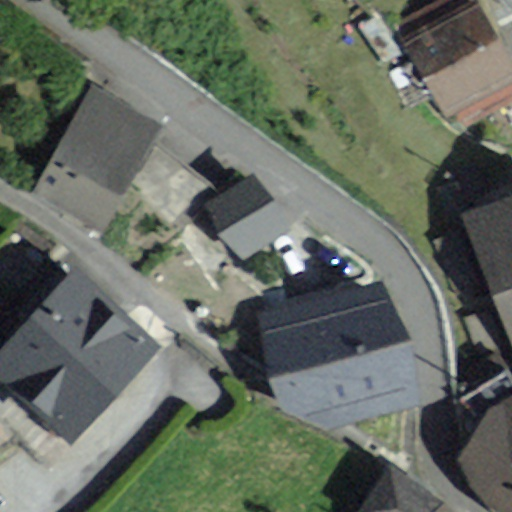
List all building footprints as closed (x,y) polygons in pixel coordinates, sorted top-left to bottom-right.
[(511,69),(511,67),(477,3),(409,40),(444,106),(511,69)] [(169,122),(96,77),(30,186),(102,230),(169,122)] [(244,250),(280,226),(251,181),(214,205),(244,250)] [(511,199),(469,216),(511,328),(511,199)] [(150,344),(77,278),(0,363),(0,372),(68,434),(150,344)] [(262,313),(277,381),(341,419),(409,402),(386,303),(348,285),(262,313)] [(366,506),(372,511),(434,511),(442,505),(392,466),(366,506)]
